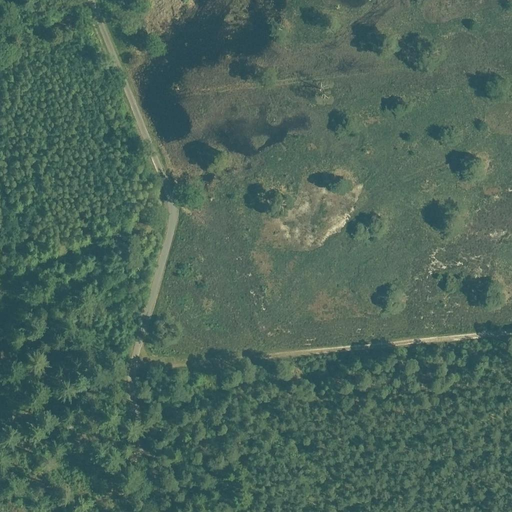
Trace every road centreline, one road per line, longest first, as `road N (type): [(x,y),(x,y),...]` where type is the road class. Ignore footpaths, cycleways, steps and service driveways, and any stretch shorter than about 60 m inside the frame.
road 1 (unclassified): [(154,511),(131,384),(165,257),(171,201),(90,0)]
road 2 (track): [(0,422),(132,369),(511,333)]
